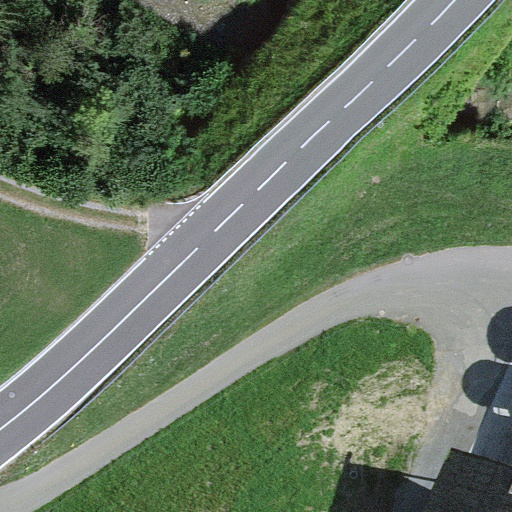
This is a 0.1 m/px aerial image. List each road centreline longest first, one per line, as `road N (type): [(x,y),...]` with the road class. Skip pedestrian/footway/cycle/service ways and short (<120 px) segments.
road 1 (primary): [(453,0),(0,430)]
road 2 (residential): [(3,511),(364,292),(511,271)]
road 3 (track): [(217,228),(0,186)]
